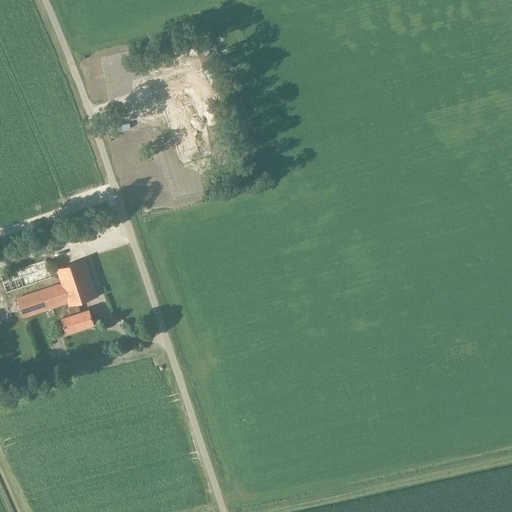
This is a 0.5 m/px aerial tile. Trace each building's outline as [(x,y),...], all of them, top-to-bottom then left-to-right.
[(191,70),(135,89),(146,125),(173,116),(184,153),(199,148),(188,113),(204,108),(191,70)] [(0,281),(3,291),(45,277),(39,259),(0,272),(0,281)] [(57,269),(62,283),(66,282),(80,329),(94,324),(89,310),(80,313),(78,304),(98,298),(85,259),(57,269)] [(66,333),(80,329),(66,282),(62,283),(17,298),(23,317),(66,303),(67,307),(66,307),(69,316),(61,318),(66,333)] [(107,313),(103,302),(98,303),(103,315),(107,313)]
